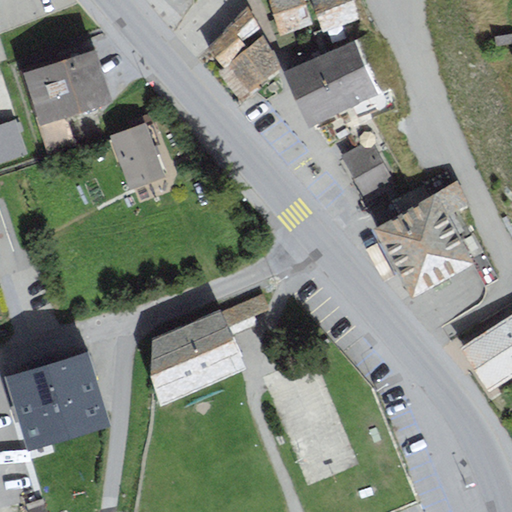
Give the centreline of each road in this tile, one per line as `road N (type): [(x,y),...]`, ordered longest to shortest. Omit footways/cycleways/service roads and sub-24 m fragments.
road 1 (tertiary): [(110,0),(334,253)]
road 2 (tertiary): [(334,253),(489,440),(511,496)]
road 3 (residential): [(334,253),(133,318)]
road 4 (residential): [(133,318),(107,511)]
road 5 (residential): [(133,318),(0,359)]
